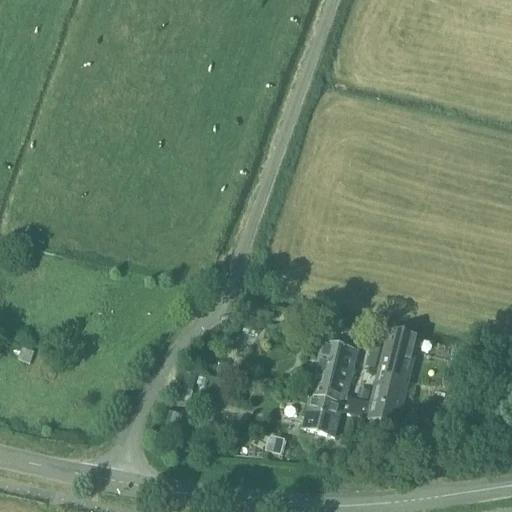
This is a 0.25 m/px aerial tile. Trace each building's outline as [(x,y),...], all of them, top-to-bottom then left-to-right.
[(396,429),(418,341),(387,334),(369,407),(363,406),(360,420),(396,429)] [(308,401),(310,401),(342,409),(344,401),(345,402),(345,401),(356,356),(321,348),(308,401)] [(196,379),(184,375),(179,391),(177,390),(174,401),(189,405),(196,379)] [(360,420),(363,406),(345,401),(345,402),(344,401),(342,409),(310,401),(302,432),(335,440),(341,415),(360,420)] [(273,440),(269,456),(280,458),(284,442),(273,440)]
